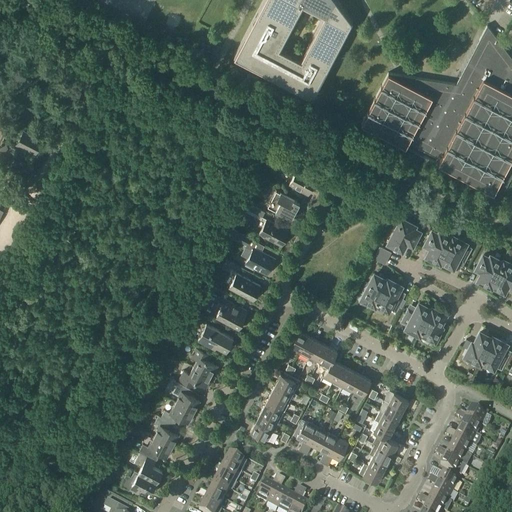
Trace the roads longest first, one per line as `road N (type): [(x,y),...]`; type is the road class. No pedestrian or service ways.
road 1 (unclassified): [(511,217),(493,216),(112,43)]
road 2 (unclassified): [(0,266),(112,43)]
road 3 (residential): [(162,511),(277,295)]
road 4 (residential): [(435,376),(277,295)]
road 5 (residential): [(389,511),(402,504),(446,407),(445,384),(435,376)]
road 6 (residential): [(478,293),(405,269),(468,311)]
road 7 (residential): [(277,295),(337,179)]
